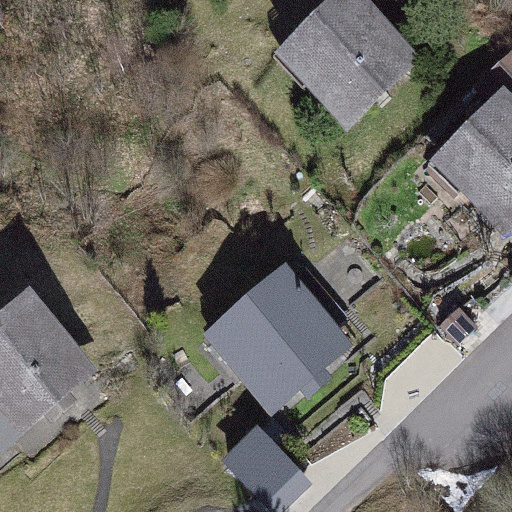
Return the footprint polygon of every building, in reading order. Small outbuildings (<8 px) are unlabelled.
[(348,136),(422,74),(364,4),(289,66),(348,136)] [(511,236),(511,111),(510,110),(442,175),(506,242),(511,236)] [(214,352),(268,422),(351,359),(297,289),(214,352)] [(0,460),(99,384),(41,308),(0,339),(0,460)] [(265,511),(301,481),(264,437),(228,467),(265,511)]
